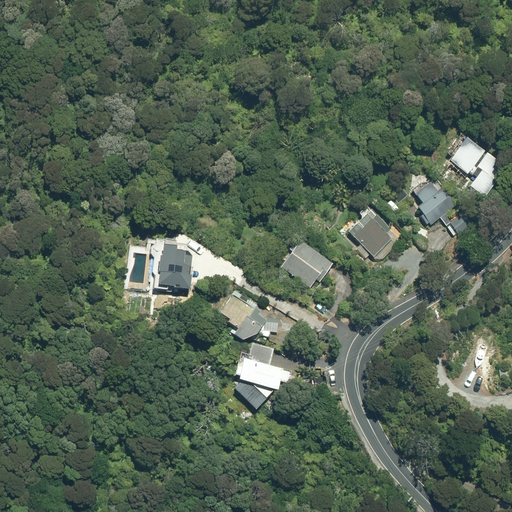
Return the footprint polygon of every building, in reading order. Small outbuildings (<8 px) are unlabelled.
[(492,179),(503,166),(464,136),(446,160),(465,174),(467,172),(474,178),(467,186),(482,198),(495,181),(492,179)] [(426,223),(428,225),(438,217),(445,226),(450,221),(444,214),(454,204),(440,187),(435,191),(427,182),(412,194),(419,202),(413,208),(420,215),(417,216),(424,224),(426,223)] [(381,209),(389,217),(397,208),(389,200),(381,209)] [(372,257),(390,239),(384,233),(389,229),(367,209),(355,222),(360,227),(351,237),(358,244),(355,248),(364,257),(368,254),(372,257)] [(277,266),(308,287),(314,279),(317,282),(330,263),(295,240),(277,266)] [(151,271),(153,271),(151,288),(158,291),(180,293),(181,289),(184,289),(186,274),(183,274),(184,266),(187,267),(188,255),(178,254),(179,246),(156,243),(154,255),(152,255),(151,271)] [(258,335),(267,337),(268,332),(275,332),(276,323),(262,321),(261,321),(262,320),(254,314),(255,311),(253,309),(255,306),(231,291),(217,313),(227,319),(224,322),(229,326),(225,332),(239,340),(252,334),(254,332),(258,335)] [(230,387),(251,409),(272,389),(274,390),(277,381),(285,383),(288,371),(268,364),(273,349),(250,343),(245,360),(239,358),(233,379),(237,381),(230,387)]
